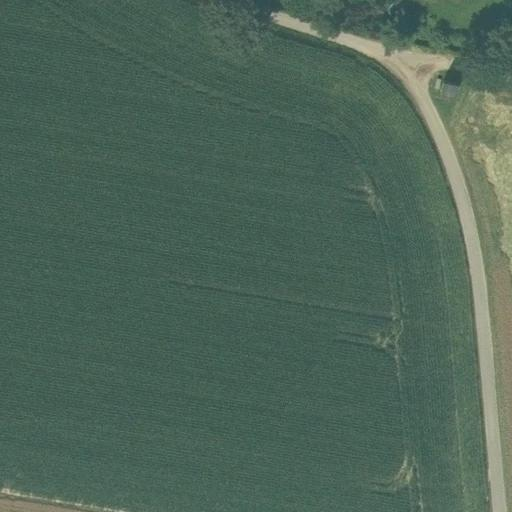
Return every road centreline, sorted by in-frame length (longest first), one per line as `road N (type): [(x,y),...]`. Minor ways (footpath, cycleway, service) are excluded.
road 1 (unclassified): [(399,55),(429,106),(470,223),(499,511)]
road 2 (unclassified): [(226,0),(399,55)]
